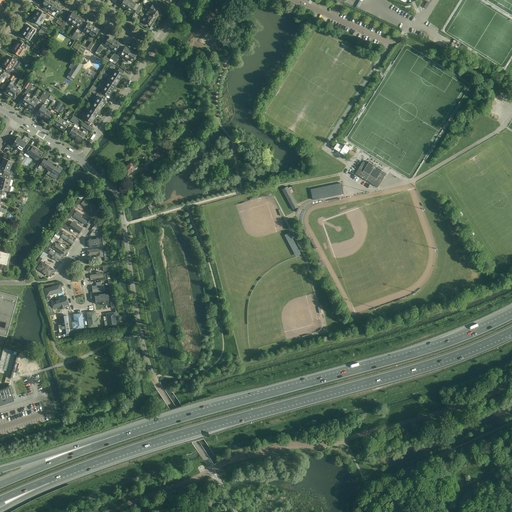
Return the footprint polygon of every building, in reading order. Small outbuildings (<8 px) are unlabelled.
[(50,9),(54,3),(50,0),(50,1),(47,0),(44,0),(41,5),(42,5),(42,4),(43,4),(50,9)] [(119,0),(119,1),(122,2),(120,5),(125,9),(130,1),(131,0),(119,0)] [(137,3),(133,1),(132,2),(130,1),(125,9),(131,13),(133,9),(136,11),(137,9),(139,6),(140,5),(137,3)] [(54,3),(50,9),(49,10),(49,11),(47,13),(51,15),(54,11),(58,14),(58,13),(61,15),(60,17),(63,19),(66,14),(63,12),(63,13),(60,11),(62,9),(57,6),(58,5),(56,4),(54,3)] [(148,12),(156,18),(158,15),(161,16),(163,12),(161,11),(161,10),(153,5),(150,9),(147,7),(145,10),(148,12)] [(58,19),(51,15),(47,13),(47,12),(45,15),(38,10),(36,13),(36,12),(34,15),(42,20),(46,15),(56,22),(58,19)] [(145,22),(144,22),(151,26),(156,18),(148,12),(146,14),(149,16),(145,22)] [(72,25),(77,17),(72,13),(67,20),(67,21),(67,20),(70,22),(70,23),(72,25)] [(39,26),(42,20),(34,15),(32,18),(33,18),(31,20),(39,26)] [(77,17),(72,25),(74,26),(75,25),(78,27),(83,20),(82,20),(77,17)] [(93,27),(88,24),(88,23),(81,34),(83,35),(85,33),(88,35),(93,27)] [(25,31),(33,36),(36,31),(28,26),(25,31)] [(93,27),(88,35),(91,37),(89,39),(92,41),(91,41),(92,41),(99,30),(98,30),(93,27)] [(33,36),(25,31),(21,36),(29,41),(33,36)] [(99,47),(96,52),(98,54),(98,53),(99,54),(104,49),(105,50),(107,47),(109,49),(114,41),(109,37),(104,44),(102,43),(103,42),(102,42),(99,47)] [(15,46),(23,51),(26,46),(18,41),(15,46)] [(114,41),(109,49),(111,50),(112,49),(115,51),(115,52),(120,44),(119,44),(114,41)] [(76,42),(72,47),(77,51),(76,53),(81,57),(86,49),(76,42)] [(23,51),(15,46),(11,51),(20,56),(23,51)] [(123,61),(125,59),(130,51),(125,48),(125,47),(120,55),(123,57),(121,60),(123,61)] [(130,51),(125,59),(128,61),(128,60),(131,62),(136,55),(136,54),(136,55),(130,51)] [(8,56),(5,61),(13,66),(16,68),(20,62),(15,59),(14,60),(8,56)] [(74,60),(69,68),(71,70),(68,74),(74,78),(82,65),(74,60)] [(13,66),(5,61),(1,66),(10,72),(13,66)] [(112,76),(119,80),(123,75),(122,74),(124,72),(119,69),(117,71),(115,70),(112,76)] [(0,81),(1,82),(4,77),(9,80),(9,79),(11,76),(4,71),(1,75),(0,73),(0,81)] [(116,86),(119,80),(112,76),(108,81),(116,86)] [(112,91),(116,86),(108,81),(105,86),(112,91)] [(9,95),(15,87),(12,85),(13,84),(10,82),(4,92),(6,94),(7,95),(8,95),(9,95)] [(112,91),(105,86),(103,85),(99,90),(101,92),(109,96),(112,91)] [(15,87),(9,95),(10,96),(10,97),(11,98),(12,98),(14,99),(21,89),(18,88),(17,89),(15,87)] [(44,92),(38,100),(41,102),(46,94),(44,92)] [(27,95),(21,103),(26,107),(28,104),(31,100),(28,98),(29,96),(27,94),(27,95)] [(49,95),(46,94),(41,102),(44,104),(49,95)] [(97,94),(92,101),(94,102),(102,107),(104,104),(105,102),(101,99),(102,97),(97,94)] [(34,102),(31,100),(28,104),(26,107),(32,110),(36,104),(38,101),(35,100),(34,102)] [(94,102),(91,107),(98,112),(102,107),(94,102)] [(42,117),(46,112),(47,110),(44,108),(45,106),(43,104),(37,114),(42,117)] [(60,114),(65,106),(62,104),(57,112),(60,114)] [(95,117),(98,112),(91,107),(87,113),(95,117)] [(42,117),(48,121),(54,111),(51,110),(50,112),(47,110),(46,112),(42,117)] [(95,117),(87,113),(84,118),(86,119),(84,122),(89,125),(91,123),(95,117)] [(58,127),(63,120),(60,118),(61,116),(58,115),(52,124),(58,127)] [(63,120),(58,127),(63,131),(69,122),(67,120),(66,122),(63,120)] [(74,138),(79,130),(75,128),(77,126),(74,125),(68,134),(74,138)] [(79,130),(74,138),(80,142),(84,135),(85,135),(87,132),(84,130),(83,131),(82,133),(79,130)] [(16,148),(22,140),(17,137),(12,145),(16,148)] [(22,140),(16,148),(21,151),(20,153),(18,156),(21,158),(22,155),(26,150),(23,148),(27,143),(22,140)] [(337,143),(334,148),(339,152),(342,147),(337,143)] [(350,150),(350,148),(345,145),(340,152),(345,156),(346,154),(350,150)] [(39,158),(42,153),(33,147),(31,149),(29,147),(25,152),(38,160),(37,162),(39,163),(41,159),(39,158)] [(165,150),(160,154),(158,151),(153,155),(154,156),(150,159),(152,162),(155,160),(158,158),(158,159),(159,158),(160,160),(168,154),(165,150)] [(1,163),(10,167),(13,163),(15,163),(16,160),(10,158),(9,161),(4,158),(1,163)] [(49,170),(53,163),(48,159),(46,161),(43,159),(40,164),(38,168),(40,170),(43,166),(49,170)] [(134,165),(132,162),(130,163),(129,164),(128,163),(127,165),(122,169),(123,170),(122,171),(124,172),(127,175),(135,169),(137,167),(135,165),(134,165)] [(382,170),(382,171),(369,163),(369,162),(367,165),(363,162),(355,174),(378,188),(385,176),(386,174),(382,171),(382,170)] [(1,163),(0,166),(0,168),(5,171),(3,174),(9,176),(10,173),(11,174),(13,169),(10,167),(1,163)] [(49,170),(46,174),(49,175),(55,179),(58,176),(62,169),(56,165),(55,167),(52,165),(54,163),(53,163),(49,170)] [(0,183),(11,186),(13,180),(3,178),(3,176),(0,175),(0,183)] [(0,189),(9,192),(11,186),(0,183),(0,189)] [(313,200),(340,194),(343,194),(341,184),(311,190),(313,200)] [(298,207),(297,206),(287,187),(282,190),(292,210),(298,207)] [(82,203),(87,207),(87,208),(89,205),(95,210),(97,207),(86,198),(84,201),(82,203)] [(73,216),(85,224),(87,221),(80,217),(82,215),(77,211),(73,216)] [(82,229),(72,221),(69,225),(68,227),(65,225),(63,227),(68,230),(69,228),(78,234),(82,229)] [(71,244),(73,241),(67,237),(69,235),(63,231),(62,233),(63,234),(61,237),(71,244)] [(67,251),(59,246),(55,242),(52,247),(64,255),(67,251)] [(49,248),(47,247),(47,246),(40,257),(42,259),(43,260),(47,254),(46,253),(49,248)] [(103,257),(102,249),(102,248),(87,250),(87,256),(96,255),(96,258),(103,257)] [(63,258),(51,250),(48,253),(61,261),(63,258)] [(0,252),(0,262),(6,264),(8,254),(0,252)] [(37,268),(48,276),(53,270),(41,262),(37,268)] [(101,282),(96,283),(96,286),(92,286),(93,292),(104,291),(103,285),(101,285),(101,282)] [(62,291),(60,286),(60,285),(44,289),(45,290),(46,296),(62,291)] [(0,334),(6,336),(6,337),(18,296),(0,290),(0,334)] [(108,293),(93,296),(95,304),(103,302),(103,305),(108,304),(107,302),(110,301),(108,293)] [(68,304),(66,297),(51,301),(54,309),(60,307),(61,309),(65,308),(64,308),(63,306),(68,304)] [(99,320),(96,320),(95,312),(87,313),(89,328),(97,327),(97,324),(99,324),(99,320)] [(106,314),(107,322),(105,322),(105,327),(108,327),(108,328),(116,327),(114,313),(106,314)] [(75,323),(74,323),(72,324),(73,328),(75,328),(75,330),(84,329),(82,314),(74,315),(75,323)] [(68,333),(69,333),(67,316),(60,317),(61,327),(59,327),(59,330),(60,330),(61,332),(62,331),(62,334),(63,334),(64,335),(69,335),(68,333)] [(0,404),(14,400),(12,395),(12,394),(9,386),(8,387),(0,389),(0,404)]
